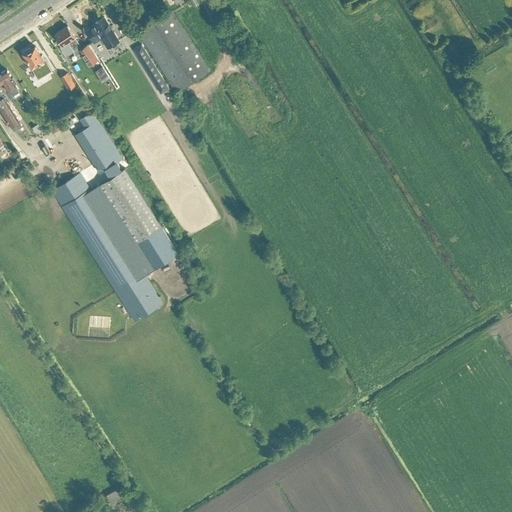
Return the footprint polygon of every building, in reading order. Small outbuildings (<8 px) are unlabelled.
[(210,70),(171,10),(138,31),(177,92),(210,70)] [(108,47),(119,40),(104,16),(95,21),(97,23),(87,30),(93,40),(100,35),(108,47)] [(88,43),(82,47),(75,36),(67,25),(55,33),(63,45),(61,46),(66,55),(73,50),(77,55),(81,52),(89,65),(98,58),(88,43)] [(40,77),(45,73),(52,69),(42,54),(41,54),(36,46),(32,48),(32,47),(24,52),(40,77)] [(78,83),(85,79),(78,64),(70,68),(78,83)] [(0,97),(6,94),(8,97),(13,94),(12,93),(18,90),(19,88),(16,84),(16,83),(7,68),(0,72),(0,97)] [(68,88),(76,84),(68,71),(60,75),(68,88)] [(8,97),(6,94),(0,97),(0,107),(11,125),(14,129),(23,124),(20,120),(6,98),(8,97)] [(43,118),(46,124),(59,118),(56,112),(43,118)] [(0,133),(6,142),(13,138),(8,130),(9,129),(0,114),(0,133)] [(96,120),(76,133),(101,171),(121,159),(96,120)] [(125,167),(98,184),(136,244),(163,227),(125,167)] [(134,318),(161,301),(80,172),(53,189),(134,318)]
